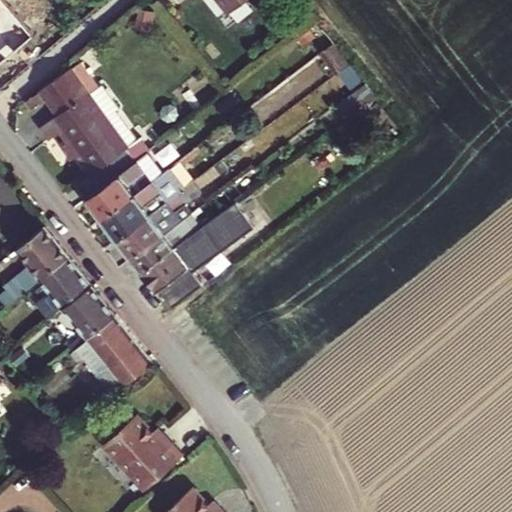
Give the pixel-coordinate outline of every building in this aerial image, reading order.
[(217,0),(228,14),(246,0),(217,0)] [(350,64),(333,43),(323,51),(341,72),(350,64)] [(80,154),(94,173),(105,164),(128,147),(139,139),(100,85),(89,93),(70,68),(40,90),(46,98),(57,112),(41,125),(51,139),(62,130),(69,139),(80,154)] [(216,85),(206,73),(197,80),(207,92),(216,85)] [(376,96),(365,82),(339,102),(349,116),(376,96)] [(46,98),(40,90),(28,99),(34,106),(46,98)] [(80,154),(69,139),(60,145),(71,160),(80,154)] [(87,198),(137,159),(128,147),(105,164),(94,173),(77,184),(87,198)] [(102,219),(162,173),(156,166),(158,164),(148,150),(137,159),(87,198),(102,219)] [(116,238),(184,188),(169,168),(162,173),(102,219),(116,238)] [(131,258),(183,219),(192,212),(186,205),(203,192),(194,180),(184,188),(116,238),(131,258)] [(157,291),(224,240),(242,227),(233,215),(216,228),(214,227),(210,231),(180,252),(175,245),(140,271),(155,292),(157,291)] [(140,271),(175,245),(193,232),(183,219),(131,258),(140,271)] [(41,279),(70,256),(46,226),(17,249),(34,269),(22,279),(29,289),(41,279)] [(227,243),(224,240),(157,291),(166,304),(169,301),(215,268),(207,257),(227,243)] [(70,256),(41,279),(51,292),(36,303),(50,320),(64,309),(93,287),(70,256)] [(17,299),(24,293),(17,285),(10,291),(17,299)] [(93,287),(64,309),(87,338),(116,315),(93,287)] [(112,394),(153,362),(116,315),(87,338),(89,340),(77,349),(112,394)] [(139,414),(105,443),(145,488),(184,454),(164,431),(158,435),(154,430),(139,414)] [(159,425),(154,430),(158,435),(164,431),(159,425)] [(193,486),(163,511),(224,511),(218,504),(212,509),(208,504),(193,486)] [(218,504),(213,499),(208,504),(212,509),(218,504)]
